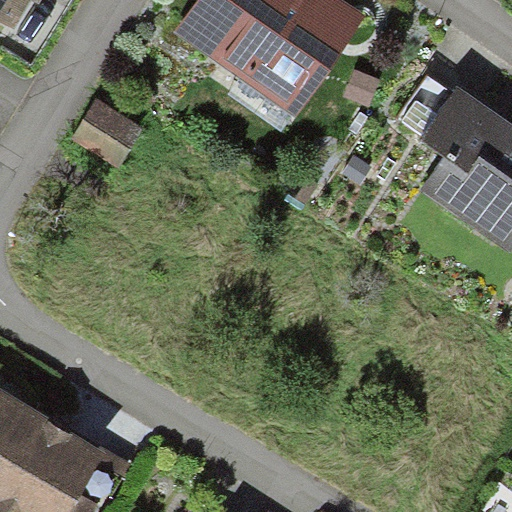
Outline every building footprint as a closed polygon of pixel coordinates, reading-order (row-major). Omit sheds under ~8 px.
[(0,0),(0,40),(0,41),(6,32),(19,40),(41,0),(0,0)] [(365,19),(337,0),(204,0),(182,33),(300,114),(365,19)] [(511,126),(495,115),(458,89),(417,148),(438,163),(417,193),(511,259),(511,256),(511,126)] [(151,127),(102,96),(75,139),(125,169),(151,127)] [(103,435),(0,372),(0,502),(16,511),(94,511),(104,498),(75,481),(103,435)]
